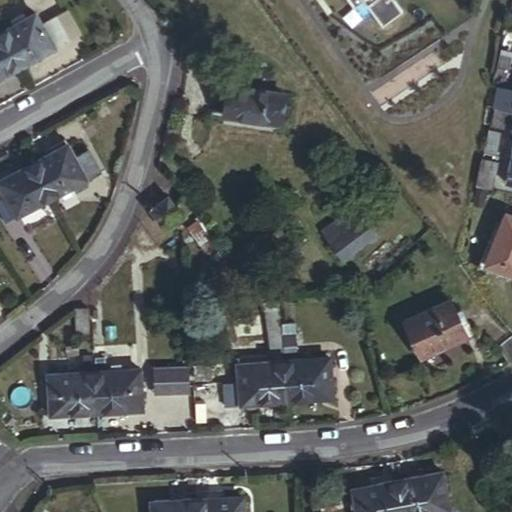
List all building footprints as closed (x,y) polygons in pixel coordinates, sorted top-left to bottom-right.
[(353,0),(359,9),(369,2),(387,27),(407,12),(398,0),(353,0)] [(83,35),(70,12),(58,18),(70,42),(83,35)] [(70,42),(58,18),(43,26),(36,14),(1,34),(21,71),(53,53),(55,50),(70,42)] [(0,82),(21,71),(1,34),(0,34),(0,82)] [(280,126),(285,96),(231,87),(226,118),(280,126)] [(511,89),(504,88),(501,87),(497,104),(499,104),(507,106),(511,107),(511,89)] [(502,123),(507,106),(499,104),(494,121),(502,123)] [(495,149),(501,127),(492,125),(486,147),(495,149)] [(74,160),(66,147),(32,166),(53,202),(87,182),(74,160)] [(99,174),(87,153),(74,160),(87,182),(99,174)] [(493,188),(499,162),(484,158),(477,184),(493,188)] [(53,202),(32,166),(0,184),(0,185),(7,198),(20,220),(53,202)] [(484,205),(487,189),(477,186),(474,203),(484,205)] [(20,220),(7,198),(0,201),(0,212),(8,227),(20,220)] [(166,229),(183,216),(169,198),(153,211),(166,229)] [(347,264),(378,238),(354,211),(323,237),(347,264)] [(511,276),(511,215),(506,213),(486,266),(511,276)] [(474,338),(460,307),(409,330),(423,361),(474,338)] [(91,336),(90,310),(76,311),(77,336),(91,336)] [(332,398),(329,358),(283,362),(286,402),(332,398)] [(286,402),(283,362),(239,366),(240,384),(225,385),(227,408),(286,402)] [(188,394),(187,366),(166,367),(168,395),(188,394)] [(168,395),(166,367),(153,368),(154,395),(168,395)] [(143,412),(141,372),(95,374),(97,414),(143,412)] [(97,414),(95,374),(49,377),(51,416),(97,414)] [(447,511),(450,511),(443,474),(398,481),(403,511),(447,511)] [(403,511),(398,481),(353,490),(357,511),(403,511)] [(243,511),(243,498),(197,500),(197,511),(243,511)] [(197,511),(197,500),(152,503),(152,511),(197,511)]
